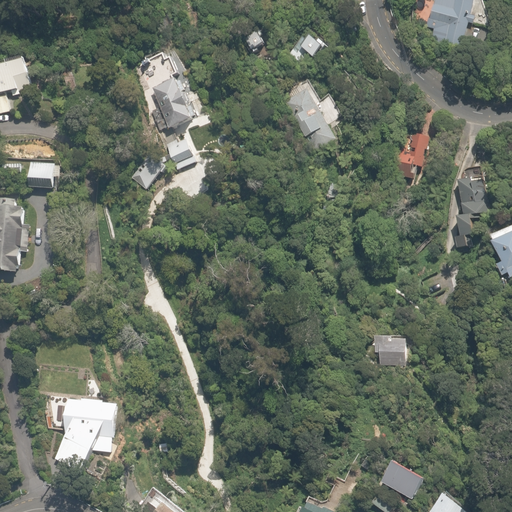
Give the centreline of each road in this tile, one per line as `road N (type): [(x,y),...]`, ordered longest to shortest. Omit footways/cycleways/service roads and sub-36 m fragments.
road 1 (residential): [(0,129),(38,129),(73,144),(85,164),(90,214),(85,293),(6,339),(34,509)]
road 2 (tertiary): [(511,111),(468,108),(433,83),(401,52),(377,0)]
